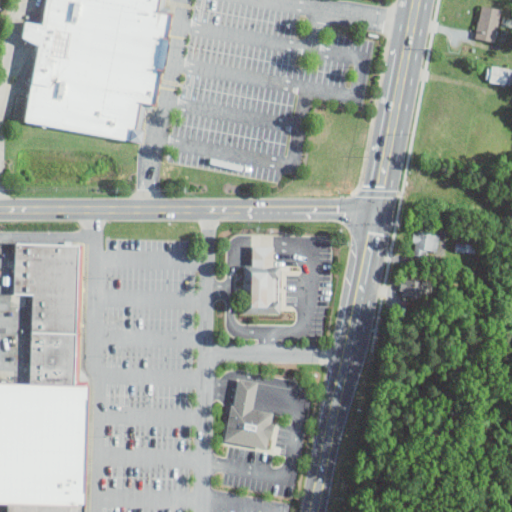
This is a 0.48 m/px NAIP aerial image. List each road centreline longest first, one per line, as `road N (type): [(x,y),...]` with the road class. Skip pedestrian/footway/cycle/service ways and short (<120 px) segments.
road 1 (tertiary): [(0,209),(374,212)]
road 2 (secondary): [(374,212),(311,511)]
road 3 (primary): [(374,212),(418,0)]
